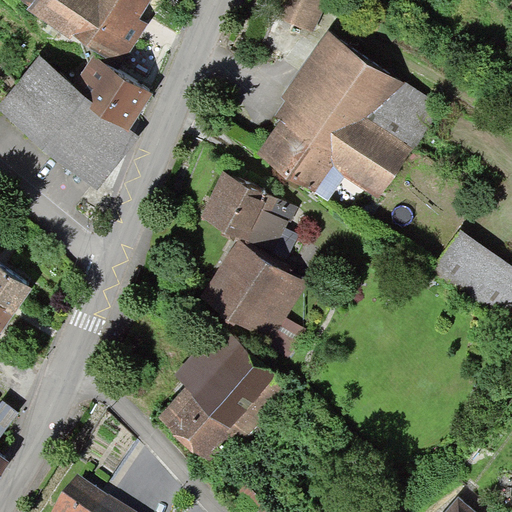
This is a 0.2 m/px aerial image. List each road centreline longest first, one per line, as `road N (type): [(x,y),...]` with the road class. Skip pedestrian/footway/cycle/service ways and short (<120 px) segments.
road 1 (tertiary): [(216,0),(108,267)]
road 2 (residential): [(70,360),(220,511)]
road 3 (tertiary): [(70,360),(0,497)]
road 4 (residential): [(108,267),(0,165)]
